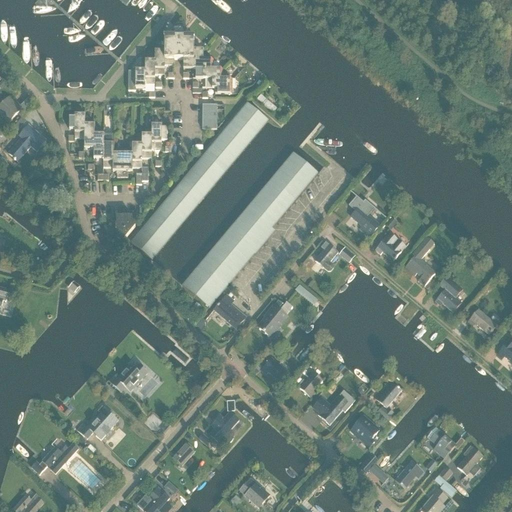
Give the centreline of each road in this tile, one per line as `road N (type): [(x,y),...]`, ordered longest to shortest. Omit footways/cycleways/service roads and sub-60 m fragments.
road 1 (track): [(511,384),(340,238)]
road 2 (unclassified): [(79,203),(155,191),(187,150),(186,95),(170,94)]
road 3 (unclassified): [(105,511),(232,367)]
road 4 (unclassified): [(340,238),(327,228),(219,356)]
road 5 (unclassified): [(46,101),(96,99),(172,8),(163,0)]
road 6 (unclassified): [(219,356),(88,239)]
road 7 (unclassified): [(333,455),(232,367)]
